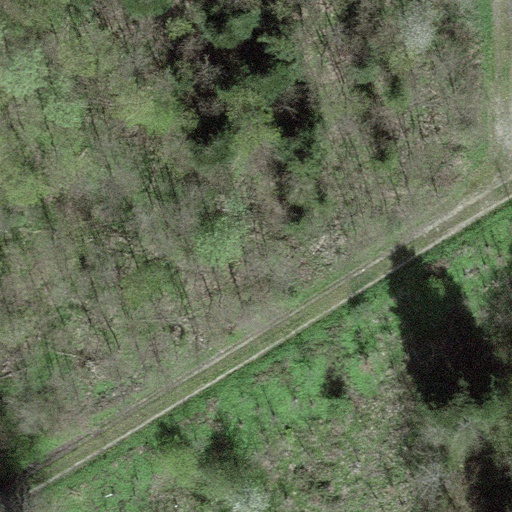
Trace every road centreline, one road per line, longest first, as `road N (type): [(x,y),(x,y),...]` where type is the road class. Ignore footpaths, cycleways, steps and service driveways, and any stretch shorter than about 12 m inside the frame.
road 1 (track): [(511,171),(0,507)]
road 2 (track): [(508,173),(492,0)]
